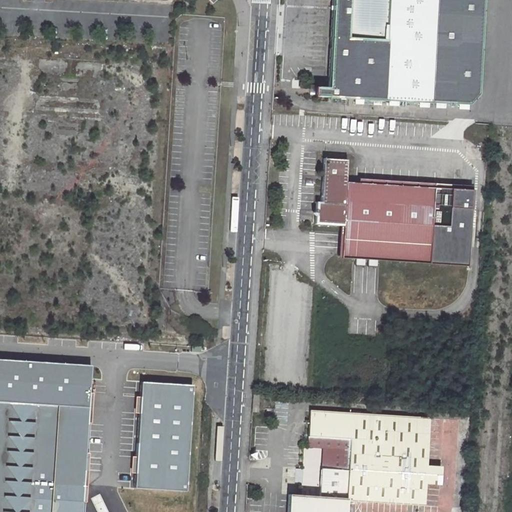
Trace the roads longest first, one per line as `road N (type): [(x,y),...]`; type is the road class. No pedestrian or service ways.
road 1 (unclassified): [(226,511),(259,0)]
road 2 (unknown): [(239,322),(206,315),(186,295),(196,32)]
road 3 (unknown): [(37,0),(162,9)]
